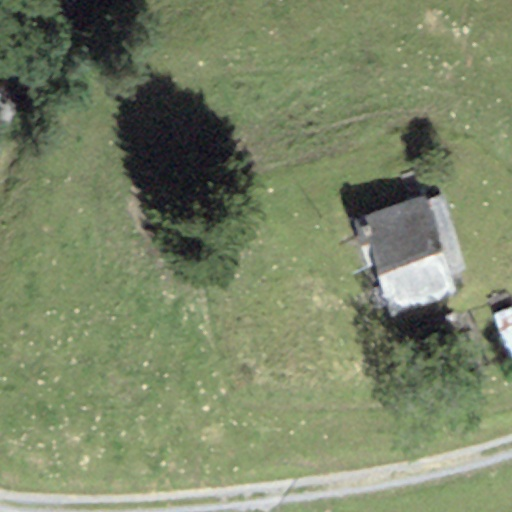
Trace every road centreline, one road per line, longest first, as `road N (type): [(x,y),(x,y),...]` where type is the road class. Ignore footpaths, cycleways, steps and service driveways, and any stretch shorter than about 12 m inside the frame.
road 1 (track): [(82,511),(431,474),(511,452)]
road 2 (track): [(57,0),(0,110)]
